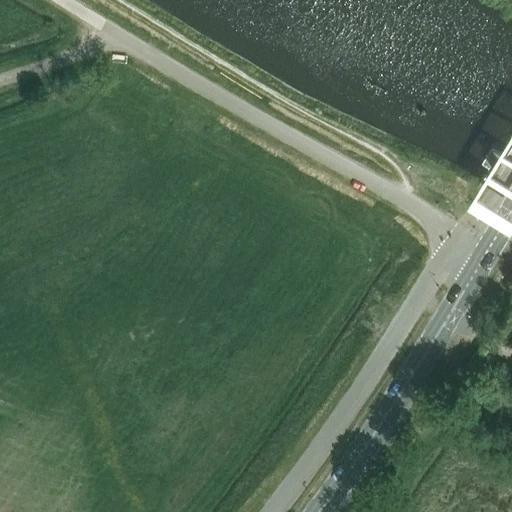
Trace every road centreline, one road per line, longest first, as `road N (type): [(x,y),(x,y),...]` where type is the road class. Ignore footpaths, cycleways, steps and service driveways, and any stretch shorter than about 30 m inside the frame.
road 1 (unclassified): [(454,242),(409,202),(117,33)]
road 2 (unclassified): [(270,511),(454,242)]
road 3 (secondary): [(318,511),(414,378),(479,265)]
road 4 (unclassified): [(117,33),(0,81)]
